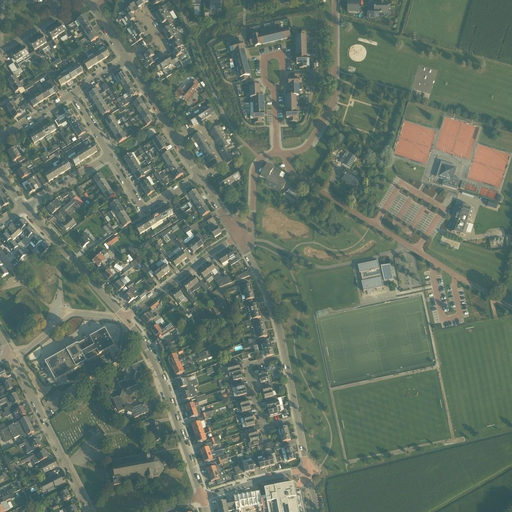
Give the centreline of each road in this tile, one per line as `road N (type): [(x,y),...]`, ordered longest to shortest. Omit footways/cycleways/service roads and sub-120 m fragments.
road 1 (residential): [(471,283),(292,173),(285,154)]
road 2 (residential): [(285,154),(309,144),(334,101),(335,0)]
road 3 (residential): [(90,511),(8,359)]
road 4 (residential): [(124,318),(24,207)]
road 5 (residential): [(124,318),(236,237)]
road 6 (residential): [(284,355),(267,292),(236,237)]
road 7 (residential): [(201,496),(160,381)]
road 8 (residential): [(195,177),(147,207),(112,155)]
